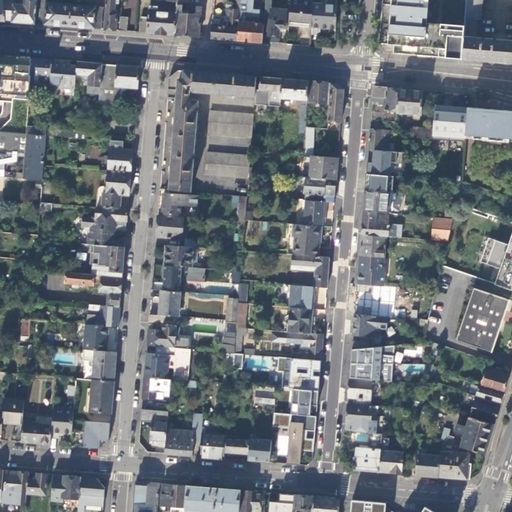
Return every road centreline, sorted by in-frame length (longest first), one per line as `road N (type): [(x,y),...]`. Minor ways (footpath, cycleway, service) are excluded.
road 1 (residential): [(360,68),(328,485)]
road 2 (residential): [(121,470),(155,54)]
road 3 (residential): [(328,485),(121,470)]
road 4 (secondary): [(155,54),(360,68)]
road 5 (residential): [(490,497),(328,485)]
road 6 (secondary): [(0,41),(155,54)]
road 7 (secondary): [(360,68),(511,80)]
road 8 (residential): [(0,459),(121,470)]
road 9 (unknown): [(511,366),(447,337),(460,289)]
